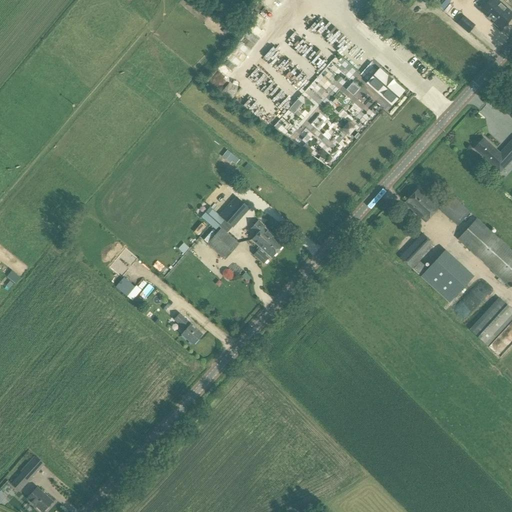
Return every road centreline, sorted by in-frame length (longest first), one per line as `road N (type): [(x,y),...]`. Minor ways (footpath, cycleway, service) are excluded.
road 1 (tertiary): [(87,511),(511,45)]
road 2 (unknown): [(452,110),(338,0)]
